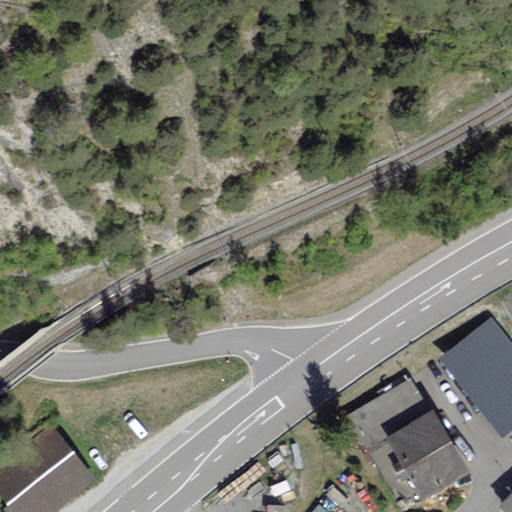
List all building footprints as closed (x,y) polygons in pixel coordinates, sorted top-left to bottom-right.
[(511,425),(511,336),(495,313),(441,350),(499,434),(511,425)] [(366,399),(379,429),(426,408),(413,378),(366,399)] [(468,471),(433,410),(386,437),(422,498),(468,471)] [(53,511),(92,481),(48,427),(0,465),(0,498),(11,511),(53,511)] [(511,511),(511,493),(503,503),(511,511)]
